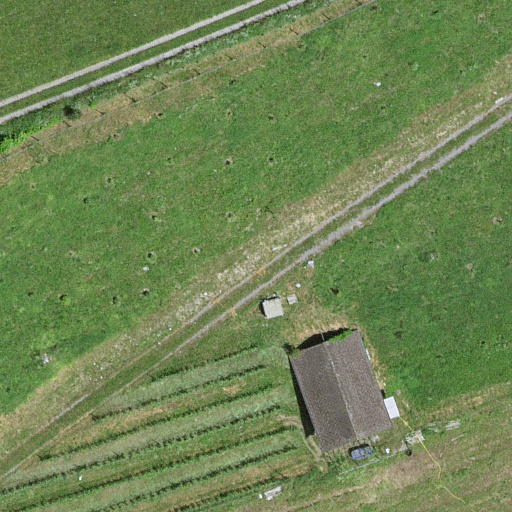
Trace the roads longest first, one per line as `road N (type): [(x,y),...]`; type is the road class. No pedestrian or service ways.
road 1 (track): [(511,104),(0,481)]
road 2 (track): [(0,111),(275,0)]
